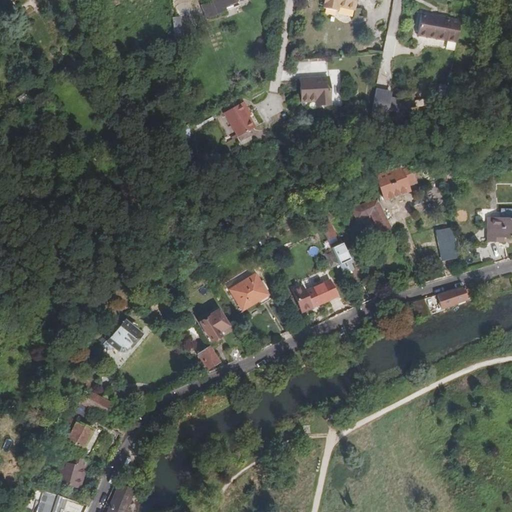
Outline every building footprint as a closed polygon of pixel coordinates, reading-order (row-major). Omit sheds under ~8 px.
[(244,0),(207,0),(199,3),(205,18),(237,7),(236,3),(244,0)] [(353,10),(355,0),(323,0),(321,9),(335,12),(336,7),(353,10)] [(416,38),(456,46),(460,24),(419,17),(416,38)] [(326,81),(299,82),(301,104),(315,103),(316,109),(329,108),(326,81)] [(371,116),(402,110),(402,103),(402,99),(375,95),(371,116)] [(246,113),(241,106),(222,117),(236,141),(253,130),(243,115),(246,113)] [(456,154),(445,156),(446,161),(447,169),(458,167),(456,154)] [(447,169),(446,161),(436,163),(438,170),(447,169)] [(377,174),(384,187),(388,198),(412,187),(409,179),(413,177),(415,169),(408,165),(403,167),(401,164),(377,174)] [(384,187),(377,190),(379,194),(382,201),(388,198),(384,187)] [(382,201),(379,194),(372,197),(374,203),(356,211),(360,222),(374,215),(383,234),(394,229),(382,201)] [(511,236),(511,208),(500,209),(500,218),(493,218),(489,218),(488,227),(488,241),(502,242),(503,236),(511,236)] [(329,222),(321,225),(328,240),(336,236),(329,222)] [(459,258),(452,227),(436,230),(443,262),(459,258)] [(337,259),(339,265),(345,275),(353,272),(350,265),(354,263),(352,259),(350,260),(341,241),(331,246),(337,259)] [(331,267),(338,264),(332,251),(325,254),(331,267)] [(270,300),(255,274),(229,290),(242,310),(257,301),(260,305),(270,300)] [(338,296),(331,280),(305,292),(302,286),(292,291),(302,312),(313,308),(325,303),(328,309),(334,306),(331,300),(338,296)] [(468,290),(470,296),(477,294),(475,288),(468,290)] [(449,306),(468,300),(467,297),(464,289),(439,296),(444,309),(449,306)] [(421,319),(431,314),(425,300),(413,303),(421,319)] [(218,311),(199,324),(210,340),(211,342),(219,336),(217,332),(227,325),(218,311)] [(191,317),(190,315),(187,317),(190,322),(188,323),(191,328),(196,325),(191,317)] [(191,317),(196,325),(207,342),(210,340),(199,324),(193,316),(191,317)] [(124,321),(121,319),(114,329),(116,331),(124,321)] [(114,329),(106,338),(108,340),(106,342),(114,349),(119,353),(124,353),(131,344),(132,345),(140,336),(124,321),(116,331),(114,329)] [(114,349),(106,342),(102,347),(110,354),(114,349)] [(207,371),(221,362),(212,348),(199,357),(207,371)] [(234,362),(243,358),(237,348),(228,353),(234,362)] [(110,404),(87,393),(82,404),(104,415),(110,404)] [(95,412),(85,407),(77,424),(70,420),(61,439),(67,442),(84,450),(93,432),(86,428),(95,412)] [(128,429),(117,423),(112,431),(123,436),(128,429)] [(84,450),(67,442),(65,447),(81,455),(84,450)] [(89,462),(70,455),(68,463),(63,461),(60,468),(63,469),(59,482),(77,488),(84,468),(87,469),(89,462)] [(80,489),(87,469),(84,468),(77,488),(80,489)] [(122,511),(131,493),(120,488),(109,511),(122,511)] [(60,511),(61,509),(67,511),(70,500),(41,491),(38,502),(35,501),(31,511),(60,511)]
